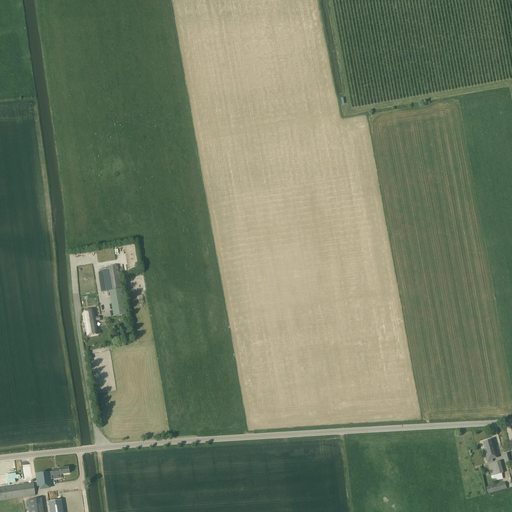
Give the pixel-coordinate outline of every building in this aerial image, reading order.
[(116,316),(126,315),(118,265),(108,267),(109,271),(98,272),(101,292),(112,290),(116,316)] [(85,322),(85,325),(95,323),(93,312),(82,314),(84,323),(85,322)] [(87,336),(97,334),(95,323),(85,325),(87,336)] [(492,441),(484,443),(485,449),(484,449),(487,457),(488,463),(492,462),(492,460),(491,456),(497,455),(495,448),(494,448),(492,441)] [(504,479),(503,473),(504,473),(500,461),(488,465),(493,482),(504,479)] [(50,485),(52,484),(51,474),(52,474),(60,473),(60,475),(69,473),(68,467),(60,468),(60,469),(52,470),(52,472),(50,472),(35,474),(37,486),(39,486),(40,490),(51,488),(50,485)] [(0,482),(17,481),(16,473),(0,474),(0,482)] [(507,489),(505,482),(486,487),(488,494),(507,489)] [(0,501),(30,497),(36,496),(33,483),(0,488),(0,501)] [(28,511),(42,511),(40,498),(27,500),(28,511)] [(62,511),(61,501),(49,502),(50,511),(62,511)]
